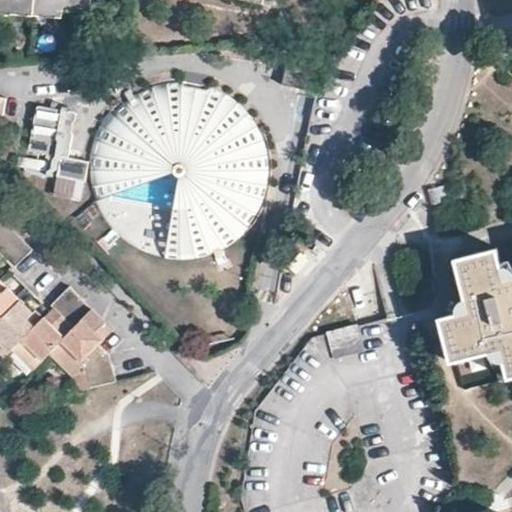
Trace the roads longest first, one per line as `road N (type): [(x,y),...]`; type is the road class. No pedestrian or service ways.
road 1 (residential): [(216,413),(409,177),(451,65),(457,0)]
road 2 (residential): [(0,193),(216,413)]
road 3 (unknown): [(342,253),(328,203),(330,174),(365,85),(416,28),(457,19)]
